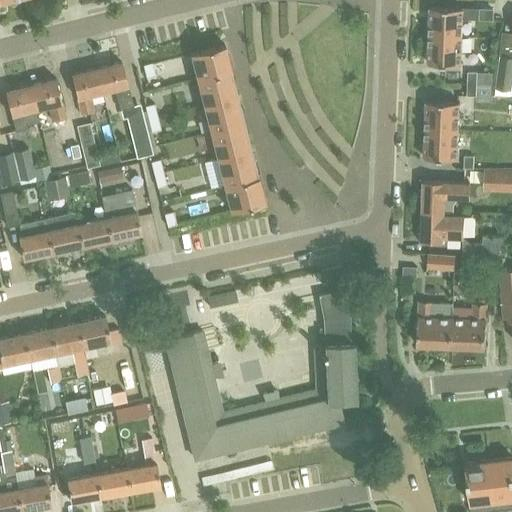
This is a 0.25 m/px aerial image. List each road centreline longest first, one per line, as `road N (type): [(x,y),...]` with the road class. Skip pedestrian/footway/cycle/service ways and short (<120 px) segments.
road 1 (residential): [(0,308),(382,226),(391,0)]
road 2 (residential): [(0,49),(216,0)]
road 3 (residential): [(415,482),(398,422),(403,401),(422,388),(511,379)]
road 4 (residential): [(257,511),(415,482)]
